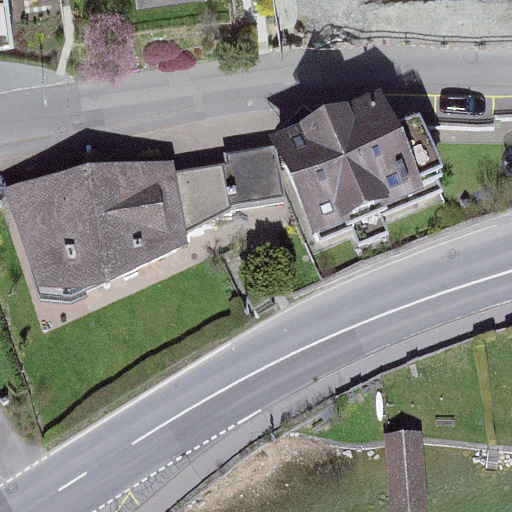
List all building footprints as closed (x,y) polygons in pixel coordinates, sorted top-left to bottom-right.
[(135,0),(138,18),(204,10),(202,0),(135,0)] [(511,0),(297,0),(298,25),(511,21),(511,0)] [(400,88),(264,138),(302,240),(438,189),(400,88)] [(170,159),(8,186),(42,296),(184,267),(170,159)] [(428,511),(424,460),(384,463),(388,511),(428,511)]
